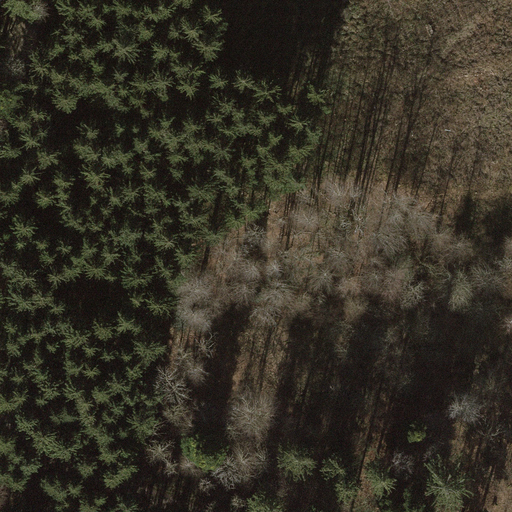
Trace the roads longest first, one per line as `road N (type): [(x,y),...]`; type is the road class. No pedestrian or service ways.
road 1 (track): [(197,511),(51,452),(0,414)]
road 2 (track): [(0,157),(56,0)]
